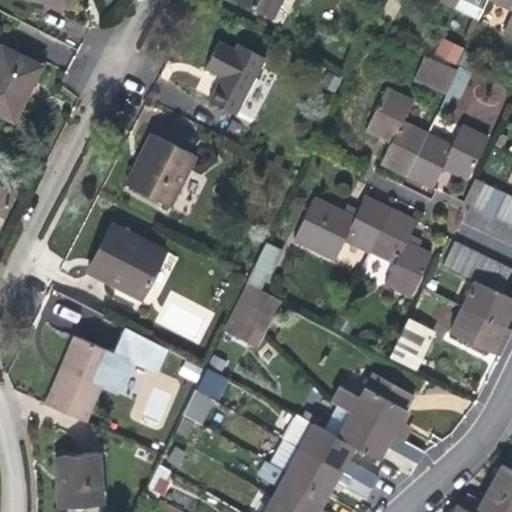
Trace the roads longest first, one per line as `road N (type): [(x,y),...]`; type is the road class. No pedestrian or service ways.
road 1 (residential): [(151,0),(0,309)]
road 2 (residential): [(400,511),(475,444),(511,390)]
